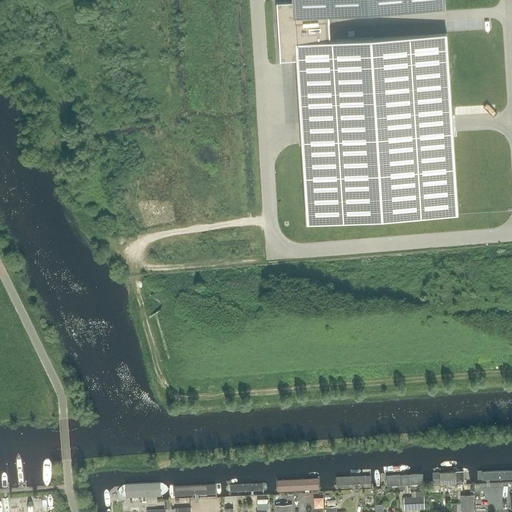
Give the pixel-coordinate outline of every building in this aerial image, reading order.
[(444,0),(293,0),(294,1),(277,2),(281,61),(298,60),(308,223),(458,214),(447,34),(331,41),(329,15),(445,8),(444,0)] [(482,480),(511,479),(511,471),(482,472),(482,480)] [(433,482),(471,480),(471,472),(433,474),(433,482)] [(391,485),(428,483),(428,473),(391,474),(391,485)] [(328,488),(372,486),(371,474),(328,476),(328,488)] [(280,490),(324,488),(323,479),(279,481),(280,490)] [(227,493),(267,492),(267,483),(227,485),(227,493)] [(181,496),(216,495),(217,489),(216,484),(180,486),(181,496)] [(128,498),(167,497),(171,490),(167,486),(128,487),(125,493),(128,498)] [(404,498),(405,510),(425,509),(424,491),(412,492),(412,497),(404,498)] [(465,503),(465,511),(473,511),(473,496),(462,496),(461,503),(465,503)] [(323,497),(313,497),(314,508),(323,507),(323,497)] [(268,499),(257,500),(257,510),(268,509),(268,499)]
